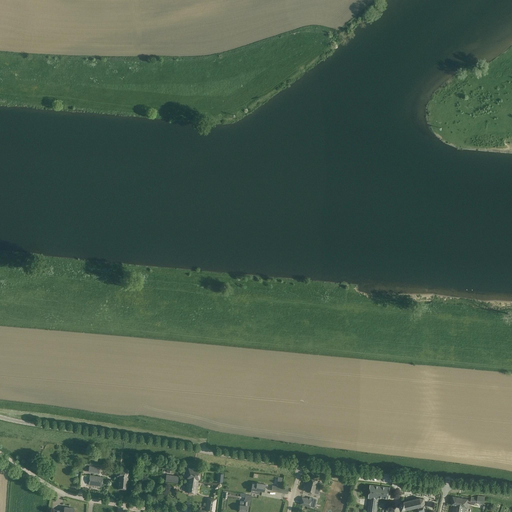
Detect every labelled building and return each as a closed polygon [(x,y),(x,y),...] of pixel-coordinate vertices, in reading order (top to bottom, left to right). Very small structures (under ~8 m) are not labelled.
[(187,477),(187,480),(199,481),(199,479),(201,470),(188,468),(187,477)] [(129,470),(117,469),(117,476),(119,476),(118,489),(127,490),(129,470)] [(100,476),(90,475),(88,484),(98,486),(100,476)] [(317,480),(308,478),(305,491),(314,493),(317,480)] [(197,493),(199,481),(187,480),(185,492),(197,493)] [(251,493),(259,494),(260,490),(256,490),(257,484),(252,483),(251,493)] [(260,490),(259,494),(263,495),(264,491),(265,484),(257,483),(257,484),(256,490),(260,490)] [(376,511),(379,497),(388,498),(390,487),(370,484),(368,498),(370,498),(368,509),(367,511),(376,511)] [(288,489),(272,486),(271,491),(287,494),(288,489)] [(246,494),(240,493),(240,497),(245,497),(245,500),(244,500),(244,501),(240,501),(240,505),(239,511),(246,511),(247,506),(247,500),(251,501),(251,496),(245,495),(246,494)] [(452,511),(465,511),(468,499),(453,496),(451,504),(454,505),(452,511)] [(471,502),(477,503),(484,504),(484,501),(485,497),(485,496),(478,496),(477,498),(471,497),(471,502)] [(214,511),(217,499),(207,497),(205,511),(212,511),(214,511)] [(312,500),(302,497),(300,504),(310,507),(312,500)] [(424,499),(420,498),(404,502),(404,503),(400,504),(401,509),(405,508),(405,510),(419,507),(419,508),(418,508),(419,511),(423,511),(425,511),(424,507),(423,507),(422,505),(425,503),(424,499)]
